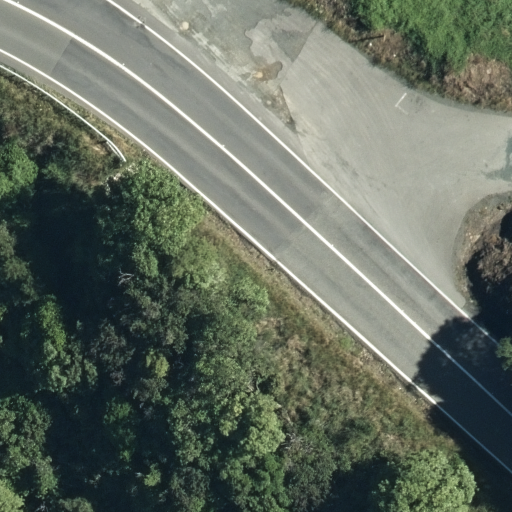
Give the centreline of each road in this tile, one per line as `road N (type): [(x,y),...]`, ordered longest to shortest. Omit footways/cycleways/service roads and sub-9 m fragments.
road 1 (trunk): [(6,0),(214,111),(453,380),(511,434)]
road 2 (track): [(214,111),(457,169),(511,162)]
